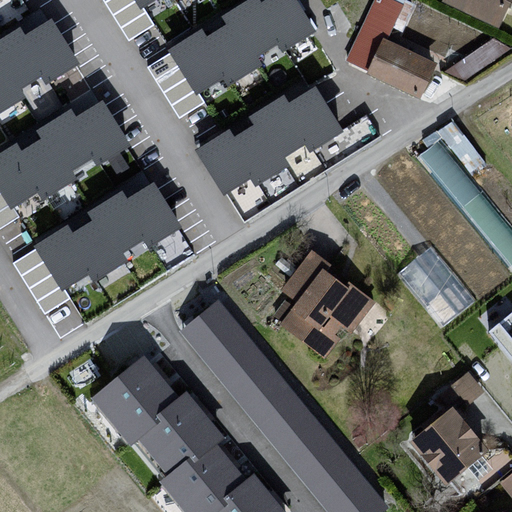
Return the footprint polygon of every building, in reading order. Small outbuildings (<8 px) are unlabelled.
[(135,0),(142,10),(158,0),(172,0),(173,2),(176,0),(135,0)] [(204,32),(171,52),(199,96),(225,79),(230,87),(264,67),(259,58),(282,44),(286,51),(316,33),(295,0),(274,0),(264,7),(259,0),(256,0),(226,19),(231,28),(210,41),(204,32)] [(407,11),(387,0),(375,0),(342,63),(366,78),(384,44),(407,11)] [(511,0),(443,0),(442,3),(499,33),(511,7),(511,0)] [(0,108),(22,95),(16,87),(40,73),(44,80),(74,61),(48,19),(22,35),(17,27),(0,37),(0,108)] [(366,78),(415,102),(437,68),(384,44),(366,78)] [(230,132),(198,152),(225,196),(252,179),(257,187),(290,167),(285,158),(308,144),(313,151),(342,133),(316,90),(290,107),(285,98),(252,119),(258,127),(236,141),(230,132)] [(16,143),(0,152),(0,188),(12,207),(38,190),(43,198),(77,178),(71,169),(94,155),(99,162),(129,144),(103,102),(77,118),(72,109),(39,130),(44,138),(22,152),(16,143)] [(419,143),(509,267),(511,264),(511,224),(471,168),(486,158),(455,116),(419,143)] [(69,227),(37,247),(64,291),(91,275),(96,283),(129,262),(124,254),(147,240),(152,247),(182,228),(156,186),(130,202),(124,194),(92,214),(97,223),(75,237),(69,227)] [(424,301),(442,288),(457,309),(474,297),(434,241),(399,266),(424,301)] [(308,257),(278,328),(325,356),(342,331),(351,340),(373,306),(308,257)] [(0,292),(0,389),(44,362),(0,292)] [(385,511),(393,506),(219,300),(179,333),(329,511),(385,511)] [(511,314),(490,333),(511,359),(511,314)] [(181,401),(146,359),(96,401),(133,445),(140,438),(172,476),(164,483),(188,511),(282,511),(255,479),(248,486),(214,445),(224,437),(188,394),(181,401)] [(467,399),(486,384),(469,364),(451,379),(467,399)] [(445,412),(404,447),(442,490),(482,456),(445,412)] [(0,511),(64,511),(10,419),(0,424),(0,511)]
